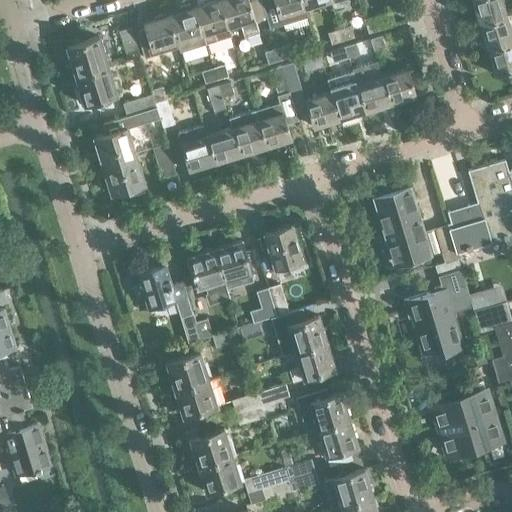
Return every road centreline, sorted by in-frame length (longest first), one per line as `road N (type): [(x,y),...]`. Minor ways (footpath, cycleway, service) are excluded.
road 1 (residential): [(411,511),(310,176)]
road 2 (residential): [(160,511),(78,247)]
road 3 (residential): [(78,247),(310,176)]
road 4 (residential): [(310,176),(463,128)]
road 5 (residential): [(463,128),(425,0)]
road 6 (residential): [(78,247),(40,126)]
